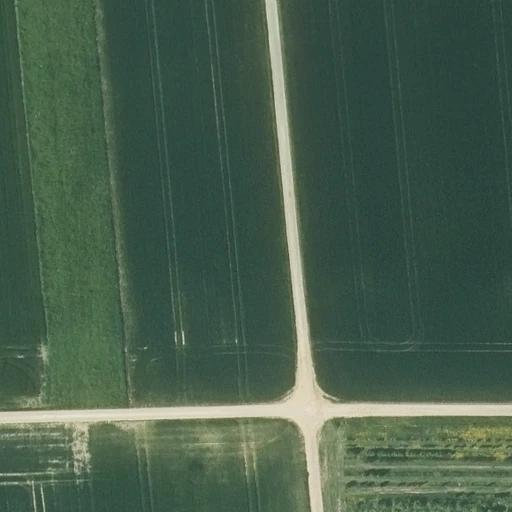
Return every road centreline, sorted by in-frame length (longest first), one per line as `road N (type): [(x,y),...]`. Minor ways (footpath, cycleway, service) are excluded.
road 1 (track): [(511,411),(307,410),(0,430)]
road 2 (track): [(270,0),(307,410)]
